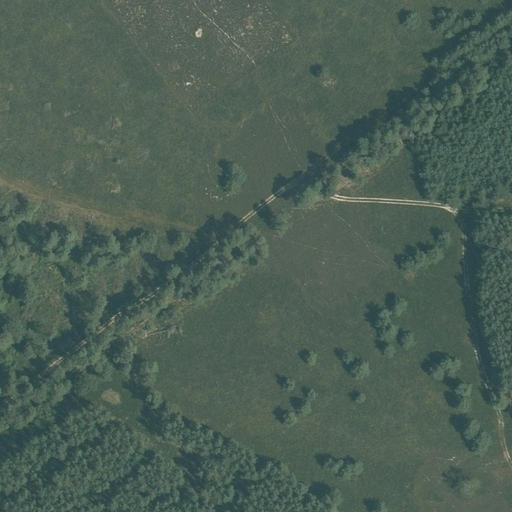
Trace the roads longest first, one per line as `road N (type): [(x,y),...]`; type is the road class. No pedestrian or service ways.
road 1 (track): [(0,409),(303,173),(344,199),(511,210)]
road 2 (track): [(459,208),(474,340),(511,465)]
road 3 (track): [(511,21),(303,173)]
